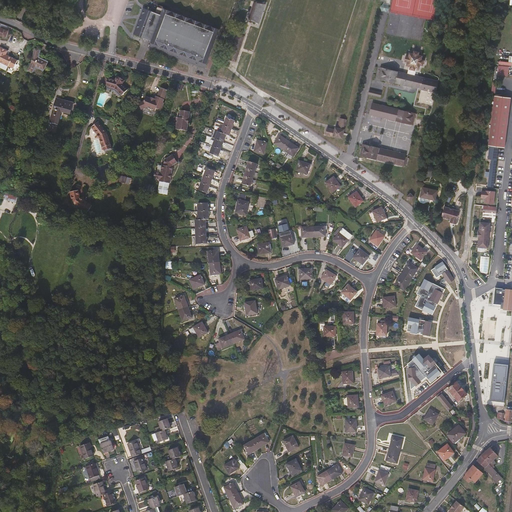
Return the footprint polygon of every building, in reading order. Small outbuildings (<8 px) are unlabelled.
[(256,23),(264,1),(259,3),(255,2),(250,18),(254,19),(256,23)] [(149,46),(200,66),(205,68),(219,30),(157,6),(155,11),(144,7),(134,33),(151,40),(149,46)] [(0,34),(7,37),(9,31),(1,28),(0,30),(0,34)] [(235,60),(244,36),(238,34),(230,59),(235,60)] [(6,55),(7,51),(0,47),(0,62),(1,63),(9,66),(15,68),(18,59),(6,55)] [(35,69),(45,71),(48,61),(38,59),(41,50),(34,48),(29,72),(34,74),(35,69)] [(421,89),(424,78),(415,76),(417,68),(420,69),(420,65),(423,66),(425,60),(422,60),(423,56),(419,55),(419,52),(414,51),(413,53),(410,53),(409,56),(406,56),(405,61),(407,62),(407,66),(409,66),(408,74),(381,67),(378,78),(418,88),(421,89)] [(122,85),(124,81),(117,77),(114,81),(106,78),(103,86),(115,90),(121,96),(127,90),(122,85)] [(421,89),(418,88),(414,106),(426,108),(424,115),(428,115),(430,113),(433,106),(438,81),(424,78),(421,89)] [(161,103),(162,101),(164,96),(166,91),(159,88),(157,94),(155,93),(154,96),(151,94),(150,95),(145,94),(142,102),(137,104),(139,110),(144,108),(153,112),(154,109),(159,111),(162,103),(161,103)] [(101,94),(97,103),(102,105),(106,97),(101,94)] [(504,148),(507,124),(511,98),(495,96),(488,145),(489,146),(487,158),(489,158),(485,184),(491,184),(497,147),(504,148)] [(73,104),(64,101),(56,99),(49,123),(52,124),(58,125),(61,113),(70,115),(73,104)] [(415,114),(384,106),(372,103),(370,114),(412,124),(415,114)] [(187,133),(189,120),(188,119),(189,113),(180,112),(178,119),(177,119),(174,130),(187,133)] [(232,129),(234,122),(227,119),(225,123),(223,122),(223,121),(218,119),(217,123),(232,129)] [(340,119),(337,128),(335,128),(334,130),(327,128),(325,134),(342,139),(347,120),(340,119)] [(91,128),(97,135),(96,138),(100,140),(102,148),(103,148),(104,151),(111,149),(106,133),(97,123),(91,128)] [(229,136),(232,129),(224,126),(222,129),(220,128),(218,132),(226,135),(229,136)] [(223,143),(226,135),(218,132),(215,131),(212,138),(215,140),(223,143)] [(289,142),(279,136),(273,144),(283,151),(289,142)] [(220,150),(223,143),(215,140),(214,142),(211,141),(209,145),(212,146),(212,147),(220,150)] [(263,155),(267,144),(257,141),(254,152),(263,155)] [(299,149),(289,142),(283,151),(293,157),(299,149)] [(360,155),(362,155),(403,165),(405,154),(382,148),(363,144),(360,155)] [(217,158),(220,150),(212,147),(209,154),(217,158)] [(164,196),(167,185),(171,167),(175,164),(170,156),(163,161),(162,166),(160,166),(158,173),(154,172),(152,180),(155,180),(157,181),(157,182),(157,183),(155,194),(164,196)] [(254,172),(256,164),(248,162),(246,170),(254,172)] [(307,175),(310,165),(299,162),(296,171),(307,175)] [(203,176),(204,176),(212,179),(215,172),(207,169),(206,171),(204,171),(203,176)] [(252,180),(254,172),(246,170),(244,177),(252,180)] [(209,186),(212,179),(204,176),(201,183),(209,186)] [(254,184),(255,181),(252,180),(244,177),(242,185),(250,188),(251,184),(254,184)] [(340,187),(333,177),(325,184),(332,193),(340,187)] [(206,194),(209,186),(201,183),(198,191),(206,194)] [(435,200),(437,191),(422,187),(420,197),(419,200),(421,202),(423,202),(425,201),(426,198),(435,200)] [(85,202),(84,198),(80,199),(78,191),(70,193),(73,203),(87,213),(92,207),(85,202)] [(16,205),(19,197),(4,192),(2,199),(16,205)] [(363,202),(357,192),(348,198),(355,208),(363,202)] [(246,215),(248,203),(238,201),(235,213),(246,215)] [(208,212),(207,204),(198,204),(198,213),(208,212)] [(457,214),(459,210),(444,206),(441,216),(450,219),(450,222),(456,224),(459,215),(457,214)] [(386,219),(381,208),(372,212),(377,223),(386,219)] [(208,220),(208,212),(198,213),(198,221),(205,220),(208,220)] [(205,228),(205,220),(198,221),(195,221),(196,229),(205,228)] [(487,249),(490,224),(480,223),(479,233),(478,233),(477,238),(478,238),(477,248),(487,249)] [(249,239),(246,227),(237,230),(240,242),(249,239)] [(313,238),(313,227),(300,228),(300,232),(301,233),(302,238),(313,238)] [(325,237),(324,227),(313,227),(313,238),(325,237)] [(206,237),(205,228),(196,229),(196,237),(206,237)] [(270,239),(277,238),(276,229),(268,230),(270,239)] [(294,245),(289,229),(279,232),(280,238),(283,248),(294,245)] [(342,248),(351,236),(342,229),(333,241),(342,248)] [(377,247),(384,237),(376,231),(369,241),(377,247)] [(206,244),(206,237),(196,237),(196,245),(206,244)] [(271,253),(269,243),(267,243),(267,242),(264,243),(264,244),(257,245),(259,255),(271,253)] [(426,253),(417,245),(411,254),(420,261),(426,253)] [(368,257),(364,254),(359,250),(353,259),(362,266),(368,257)] [(219,263),(218,251),(207,253),(209,264),(219,263)] [(435,267),(431,270),(436,278),(442,274),(448,284),(455,280),(442,261),(434,267),(435,267)] [(223,274),(222,266),(220,266),(219,263),(209,264),(211,276),(223,274)] [(411,280),(417,269),(409,264),(402,274),(411,280)] [(312,279),(311,269),(300,270),(300,280),(309,280),(312,279)] [(331,285),(336,276),(326,270),(321,279),(326,282),(324,285),(328,288),(331,285)] [(404,291),(411,280),(402,274),(395,285),(404,291)] [(204,285),(200,276),(189,281),(194,290),(204,285)] [(290,286),(286,276),(275,281),(278,290),(290,286)] [(263,289),(261,279),(249,281),(251,291),(263,289)] [(432,315),(445,289),(427,280),(425,279),(420,287),(417,294),(418,295),(413,306),(432,315)] [(350,301),(357,293),(348,285),(341,293),(350,301)] [(511,311),(511,305),(511,289),(494,288),(494,292),(493,302),(493,304),(499,305),(499,310),(503,311),(511,311)] [(188,307),(184,296),(174,300),(178,311),(188,307)] [(397,307),(396,302),(395,302),(394,297),(383,298),(384,308),(397,307)] [(257,314),(255,301),(244,303),(246,316),(257,314)] [(192,318),(188,307),(178,311),(182,322),(192,318)] [(353,325),(353,313),(343,313),(343,325),(353,325)] [(431,321),(411,317),(409,317),(407,325),(408,325),(407,332),(408,332),(429,336),(432,322),(431,321)] [(209,336),(202,323),(189,330),(192,336),(197,334),(201,341),(202,340),(206,341),(208,337),(209,336)] [(386,336),(386,325),(376,324),(376,336),(382,336),(382,338),(385,338),(385,337),(385,336),(386,336)] [(335,337),(335,327),(324,327),(324,330),(324,337),(335,337)] [(244,340),(240,331),(229,335),(233,345),(244,340)] [(233,345),(229,335),(218,340),(220,343),(219,343),(215,345),(218,351),(233,345)] [(444,373),(429,353),(426,349),(408,364),(409,372),(411,384),(412,391),(424,390),(444,373)] [(504,402),(508,365),(493,363),(489,401),(504,402)] [(391,377),(389,367),(377,369),(379,379),(391,377)] [(353,384),(352,372),(342,373),(343,384),(353,384)] [(466,395),(456,383),(448,390),(458,403),(466,395)] [(396,401),(392,392),(381,396),(385,405),(396,401)] [(452,408),(441,395),(437,399),(447,411),(452,408)] [(358,408),(357,396),(347,397),(347,398),(343,400),(344,405),(348,406),(348,408),(358,408)] [(432,425),(438,415),(430,410),(423,420),(432,425)] [(171,428),(167,419),(159,422),(162,431),(165,430),(171,428)] [(356,432),(356,424),(356,421),(346,420),(346,432),(356,432)] [(465,434),(458,426),(447,435),(454,443),(463,436),(465,434)] [(168,440),(165,430),(162,431),(156,433),(159,443),(168,440)] [(269,442),(264,434),(254,440),(259,449),(269,442)] [(298,447),(292,436),(283,441),(289,453),(298,447)] [(400,451),(403,439),(392,436),(389,449),(400,451)] [(259,449),(254,440),(244,446),(249,455),(259,449)] [(114,450),(111,441),(100,445),(103,454),(114,450)] [(142,454),(137,441),(128,444),(132,457),(142,454)] [(93,456),(89,443),(80,446),(85,459),(93,456)] [(352,457),(354,446),(344,444),(342,455),(344,456),(343,457),(348,458),(348,457),(352,457)] [(453,453),(447,445),(437,452),(444,461),(453,453)] [(180,457),(177,448),(169,451),(172,460),(175,459),(180,457)] [(498,456),(493,452),(490,448),(489,448),(488,449),(481,456),(488,463),(493,469),(494,468),(493,466),(496,463),(493,460),(498,456)] [(396,464),(400,451),(389,449),(386,461),(396,464)] [(147,470),(144,462),(143,459),(142,458),(141,456),(133,459),(134,461),(134,462),(138,474),(147,470)] [(493,469),(488,463),(481,456),(476,462),(485,469),(488,473),(493,478),(492,479),(498,485),(493,490),(501,499),(503,481),(493,469)] [(178,468),(175,459),(172,460),(166,462),(169,471),(178,468)] [(301,471),(295,459),(286,465),(292,476),(301,471)] [(239,468),(234,460),(224,466),(229,475),(239,468)] [(99,476),(95,464),(86,467),(90,479),(99,476)] [(432,482),(435,471),(434,470),(435,465),(426,464),(425,469),(424,469),(422,480),(432,482)] [(332,480),(342,474),(337,465),(326,471),(332,480)] [(474,483),(482,474),(473,465),(462,478),(468,484),(471,481),(474,483)] [(332,480),(326,471),(317,477),(319,481),(322,486),(332,480)] [(384,486),(388,475),(378,471),(375,482),(384,486)] [(148,490),(144,478),(135,481),(140,493),(148,490)] [(106,494),(102,482),(93,485),(97,497),(100,496),(103,495),(106,494)] [(238,494),(233,483),(224,488),(229,499),(238,494)] [(304,493),(301,487),(299,483),(290,487),(295,497),(304,493)] [(186,494),(183,485),(175,488),(178,497),(184,495),(186,494)] [(368,505),(373,493),(364,488),(358,500),(368,505)] [(416,503),(418,491),(408,490),(406,501),(416,503)] [(116,504),(112,492),(106,494),(103,495),(107,507),(116,504)] [(196,501),(192,492),(186,494),(184,495),(187,504),(196,501)] [(243,504),(238,494),(229,499),(234,509),(243,504)] [(160,507),(157,497),(148,500),(151,509),(154,509),(160,507)] [(333,511),(345,511),(348,509),(340,501),(332,510),(333,511)] [(460,511),(464,508),(456,502),(454,505),(453,505),(449,509),(450,510),(448,511),(460,511)]
